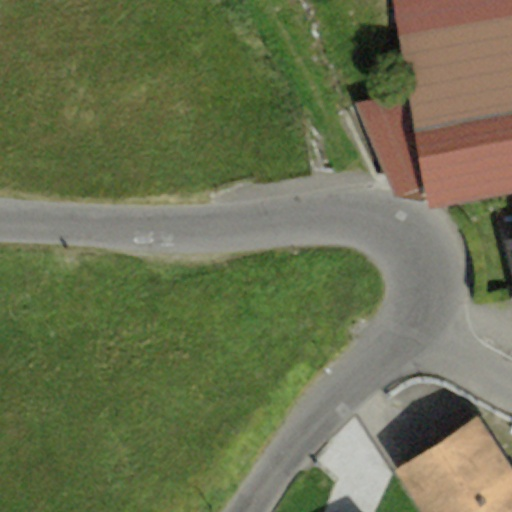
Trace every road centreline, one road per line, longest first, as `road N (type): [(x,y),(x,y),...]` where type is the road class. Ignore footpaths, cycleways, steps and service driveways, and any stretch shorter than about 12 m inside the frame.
road 1 (unclassified): [(249,511),(327,412),(409,332),(428,290),(429,254),(418,235),(401,222),(343,213),(198,230),(0,226)]
road 2 (track): [(266,0),(375,215)]
